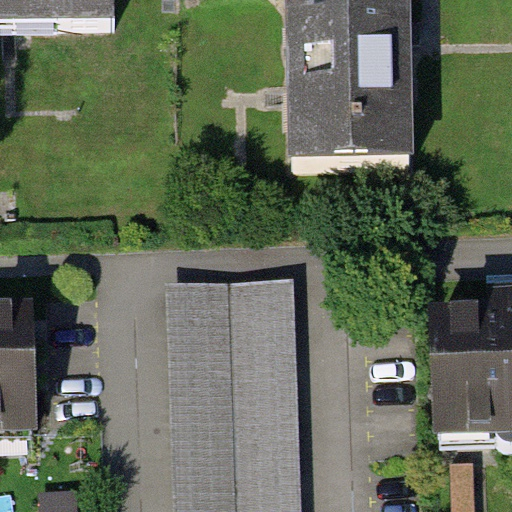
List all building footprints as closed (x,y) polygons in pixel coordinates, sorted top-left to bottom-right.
[(116,0),(0,0),(0,35),(117,33),(116,0)] [(424,0),(298,0),(303,177),(429,174),(424,0)] [(298,511),(291,293),(173,297),(180,511),(298,511)] [(511,324),(444,328),(451,459),(511,455),(511,324)] [(31,327),(0,328),(0,455),(37,453),(31,327)] [(80,511),(80,485),(50,486),(50,511),(80,511)]
